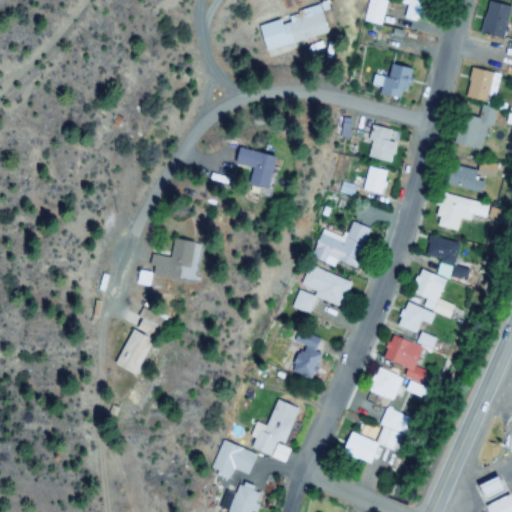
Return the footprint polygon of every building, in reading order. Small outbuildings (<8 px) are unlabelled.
[(382,0),(370,0),(364,23),(379,27),(386,1),(402,6),(399,17),(425,24),(431,2),(424,0),(394,0),(394,3),(382,0)] [(492,39),(507,8),(488,0),(486,0),(473,30),(492,39)] [(259,24),(266,51),(324,36),(317,8),(259,24)] [(408,70),(384,64),(378,92),(403,97),(408,70)] [(460,99),(490,104),(495,74),(465,69),(460,99)] [(457,112),(449,144),(477,151),(485,120),(457,112)] [(366,157),(387,162),(394,132),(368,126),(364,141),(369,143),(366,157)] [(263,189),(271,156),(230,147),(226,163),(246,167),(242,184),(263,189)] [(488,176),(491,165),(476,161),(473,173),(488,176)] [(470,178),(472,170),(445,164),(440,185),(477,194),(480,181),(470,178)] [(362,193),(384,194),(386,171),(364,170),(362,193)] [(457,219),(466,222),(468,215),(480,218),(483,204),(430,192),(427,203),(436,205),(431,227),(454,232),(457,219)] [(354,272),(369,229),(348,223),(343,238),(320,230),(311,257),(354,272)] [(453,243),(426,236),(421,256),(435,260),(431,275),(414,270),(408,295),(422,299),(420,307),(436,311),(453,243)] [(189,242),(167,240),(165,257),(147,255),(145,277),(175,280),(176,269),(186,270),(189,242)] [(349,283),(309,266),(290,308),(309,316),(316,300),(337,309),(349,283)] [(414,335),(418,323),(427,326),(432,313),(401,303),(393,328),(414,335)] [(133,376),(151,342),(130,331),(113,365),(133,376)] [(320,355),(312,351),(317,340),(301,333),(285,369),(308,380),(320,355)] [(420,350),(390,335),(377,360),(407,376),(420,350)] [(406,383),(375,368),(365,390),(397,404),(406,383)] [(297,409),(274,400),(264,426),(257,423),(248,446),(260,450),(265,438),(283,445),(297,409)] [(376,445),(389,450),(395,434),(379,428),(373,442),(346,432),(338,454),(368,465),(376,445)] [(235,470),(245,476),(255,456),(226,441),(211,469),(230,479),(235,470)] [(251,511),(258,491),(237,485),(234,494),(226,491),(221,509),(227,511),(226,511),(251,511)]
